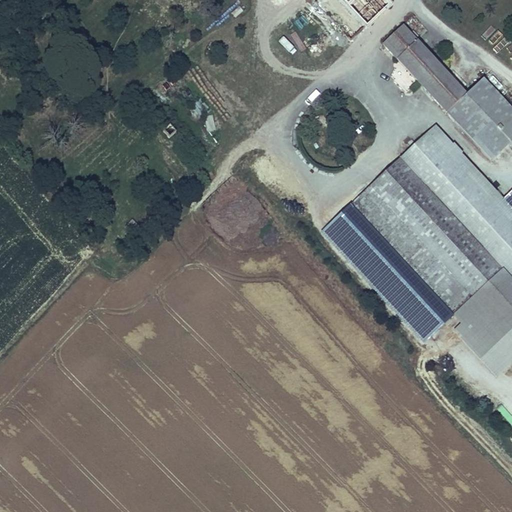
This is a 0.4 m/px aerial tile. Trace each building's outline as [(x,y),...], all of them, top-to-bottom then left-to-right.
[(342,0),(365,26),(389,5),(384,0),(342,0)] [(300,30),(309,22),(302,15),(294,23),(300,30)] [(447,113),(466,95),(402,26),(383,44),(447,113)] [(500,28),(489,38),(494,43),(504,34),(500,28)] [(221,73),(236,82),(244,70),(228,60),(221,73)] [(218,114),(229,104),(199,74),(188,84),(218,114)] [(511,108),(484,78),(466,95),(447,113),(491,161),(511,141),(511,108)] [(186,111),(197,122),(208,111),(198,100),(186,111)] [(169,137),(176,130),(169,124),(163,130),(169,137)] [(511,207),(436,126),(401,158),(503,268),(511,278),(511,207)] [(453,315),(503,268),(401,158),(350,205),(453,315)] [(423,342),(453,315),(350,205),(321,232),(423,342)] [(124,228),(131,236),(139,229),(132,221),(124,228)] [(511,362),(511,278),(503,268),(453,315),(461,323),(454,330),(497,376),(511,362)]
